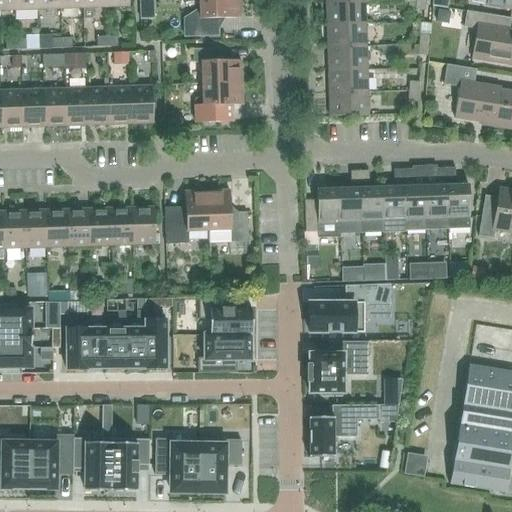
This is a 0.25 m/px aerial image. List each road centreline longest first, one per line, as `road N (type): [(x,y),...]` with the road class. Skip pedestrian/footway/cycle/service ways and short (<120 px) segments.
road 1 (residential): [(0,389),(292,388)]
road 2 (residential): [(278,162),(182,162),(135,176),(93,176),(41,157),(0,159)]
road 3 (residential): [(278,162),(456,155),(511,163)]
road 4 (residential): [(278,162),(270,0)]
road 5 (residential): [(292,388),(289,511)]
